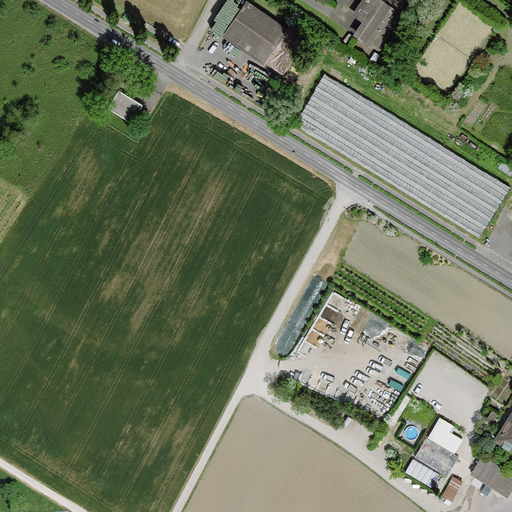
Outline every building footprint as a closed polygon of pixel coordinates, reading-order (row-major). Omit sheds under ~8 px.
[(248,0),(247,0),(223,35),(263,63),(288,28),(248,0)] [(387,0),(386,2),(382,0),(360,0),(353,12),(362,19),(354,31),(379,49),(411,2),(408,0),(387,0)] [(305,112),(300,123),(312,129),(315,123),(315,115),(319,106),(329,106),(330,103),(349,102),(354,104),(351,104),(362,110),(359,116),(369,116),(377,119),(387,119),(390,121),(395,120),(394,108),(324,74),(305,112)] [(142,104),(119,90),(109,107),(132,122),(142,104)] [(452,430),(456,422),(440,414),(417,457),(450,474),(460,455),(456,453),(465,436),(452,430)] [(511,414),(497,438),(511,447),(511,414)] [(511,489),(511,474),(482,455),(471,473),(508,496),(511,489)] [(408,468),(431,483),(439,471),(416,457),(408,468)] [(452,474),(446,495),(457,499),(464,478),(452,474)]
